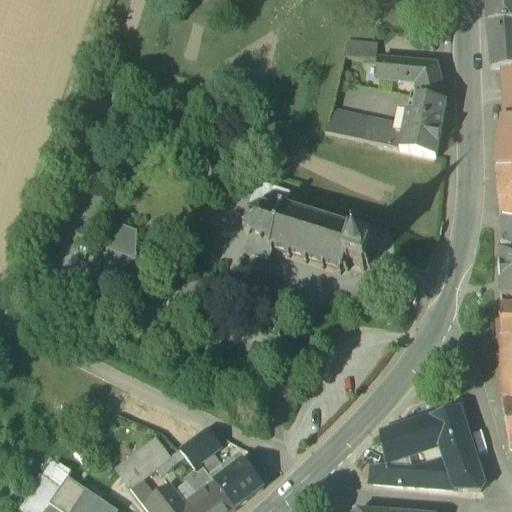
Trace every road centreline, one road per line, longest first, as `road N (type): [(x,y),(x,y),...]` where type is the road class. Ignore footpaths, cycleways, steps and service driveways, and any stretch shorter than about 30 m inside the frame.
road 1 (track): [(309,472),(0,321)]
road 2 (secondary): [(434,329),(462,243),(468,0)]
road 3 (residential): [(434,329),(463,362),(511,511)]
road 4 (secondary): [(309,472),(390,394),(434,329)]
road 5 (residential): [(309,472),(363,501),(462,511)]
